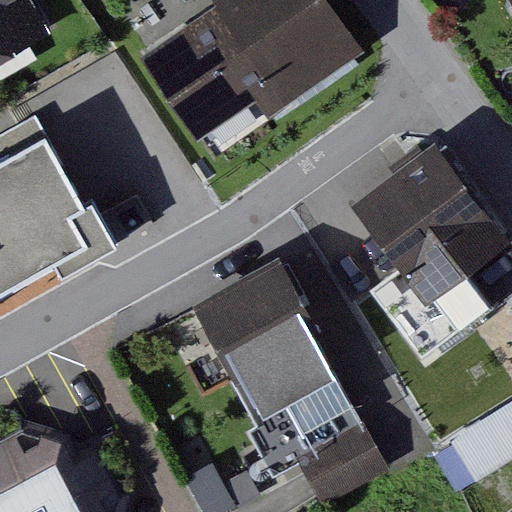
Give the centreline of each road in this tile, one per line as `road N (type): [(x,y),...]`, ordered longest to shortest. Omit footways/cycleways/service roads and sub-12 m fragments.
road 1 (residential): [(0,355),(250,214),(437,74)]
road 2 (residential): [(437,74),(511,181)]
